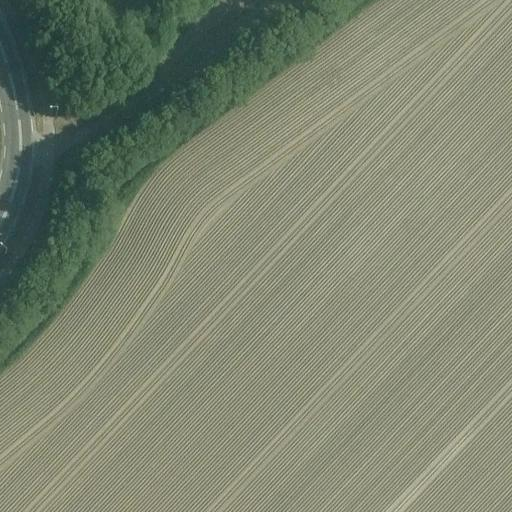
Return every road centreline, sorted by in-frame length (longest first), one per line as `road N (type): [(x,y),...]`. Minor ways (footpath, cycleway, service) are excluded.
road 1 (track): [(20,150),(52,145),(292,0)]
road 2 (secondary): [(0,225),(20,150),(20,106),(0,54)]
